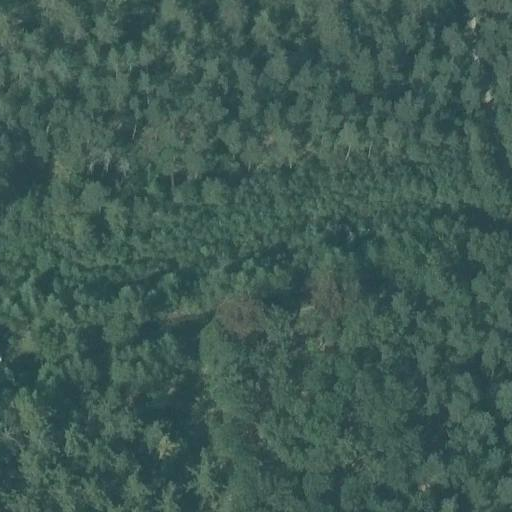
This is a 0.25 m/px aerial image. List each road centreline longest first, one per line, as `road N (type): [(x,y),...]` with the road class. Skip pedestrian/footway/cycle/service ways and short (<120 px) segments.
road 1 (unknown): [(0,372),(511,265)]
road 2 (track): [(511,184),(473,22)]
